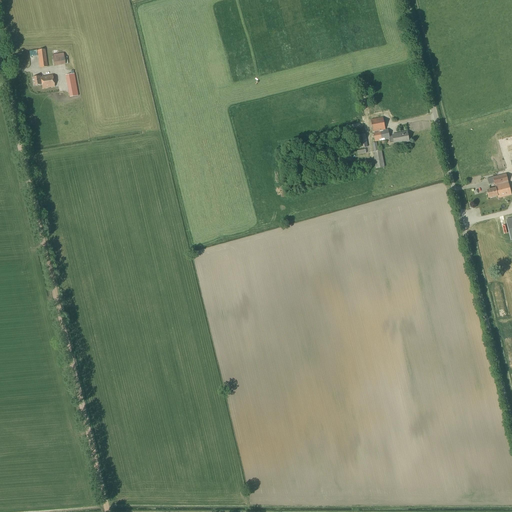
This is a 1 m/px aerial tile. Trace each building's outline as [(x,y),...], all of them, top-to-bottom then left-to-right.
[(40,68),(47,67),(45,49),(37,51),(40,68)] [(65,64),(64,57),(63,53),(52,55),(54,66),(65,64)] [(69,97),(78,96),(74,74),(65,75),(69,97)] [(42,89),(54,87),(52,75),(40,78),(40,76),(39,77),(40,80),(41,80),(42,89)] [(40,85),(40,80),(39,77),(32,78),(33,86),(40,85)] [(392,135),(393,136),(389,137),(388,129),(385,130),(383,118),(370,120),(375,142),(389,139),(390,143),(394,142),(394,145),(409,142),(407,132),(392,135)] [(358,149),(367,147),(365,135),(356,136),(358,149)] [(376,169),(384,167),(381,151),(373,152),(376,169)] [(343,166),(353,160),(350,155),(340,161),(343,166)] [(498,199),(511,196),(506,174),(493,178),(495,188),(487,191),(489,198),(497,196),(498,199)]
